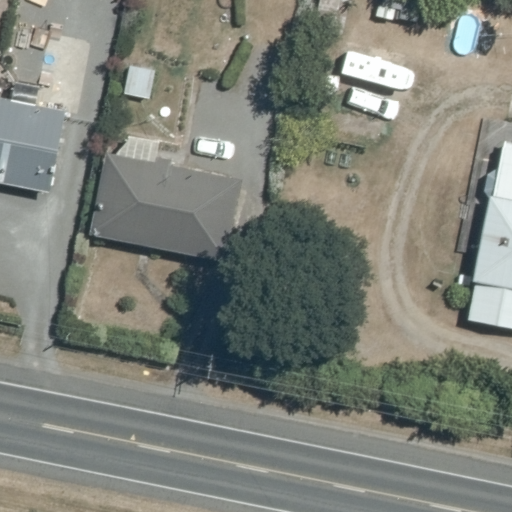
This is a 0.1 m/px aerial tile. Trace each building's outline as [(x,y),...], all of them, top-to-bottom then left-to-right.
[(340,44),(344,0),(308,0),(304,41),(340,44)] [(152,104),(156,69),(121,65),(117,100),(152,104)] [(0,184),(48,193),(61,111),(0,100),(0,184)] [(511,115),(510,115),(504,142),(499,141),(466,318),(511,326),(511,115)] [(235,178),(101,155),(87,236),(221,259),(235,178)]
